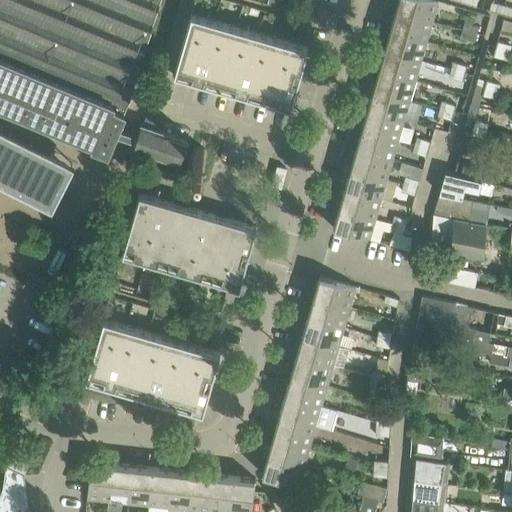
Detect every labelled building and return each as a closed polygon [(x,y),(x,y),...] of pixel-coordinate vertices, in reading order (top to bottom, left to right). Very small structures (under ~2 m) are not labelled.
[(160,0),(0,0),(0,104),(93,143),(92,145),(97,147),(96,150),(109,155),(114,142),(111,141),(118,126),(120,119),(129,98),(132,90),(160,0)] [(398,0),(396,9),(432,19),(437,0),(398,0)] [(502,13),(504,6),(491,2),(489,9),(502,13)] [(511,7),(504,6),(502,13),(511,15),(511,7)] [(426,39),(432,19),(396,9),(390,28),(426,39)] [(174,73),(220,87),(238,27),(191,13),(174,73)] [(511,31),(511,20),(503,19),(500,29),(511,31)] [(464,20),(462,28),(476,32),(478,24),(464,20)] [(284,40),(238,27),(220,87),(267,100),(284,40)] [(421,59),(426,39),(390,28),(384,48),(421,59)] [(476,32),(462,28),(460,36),(474,39),(476,32)] [(308,47),(284,40),(267,100),(290,107),(308,47)] [(495,46),(495,47),(509,52),(511,44),(497,40),(495,46)] [(507,59),(509,52),(495,47),(493,55),(507,59)] [(384,48),(379,68),(415,78),(421,59),(384,48)] [(453,60),(451,67),(465,71),(467,64),(453,60)] [(465,71),(451,67),(449,75),(463,79),(465,71)] [(409,98),(415,78),(379,68),(373,88),(409,98)] [(486,79),(484,87),(498,91),(500,83),(486,79)] [(476,85),(470,104),(479,106),(482,95),(496,99),(498,91),(484,87),(476,85)] [(373,88),(367,107),(404,118),(409,98),(373,88)] [(442,100),(440,107),(454,111),(456,104),(442,100)] [(466,117),(464,124),(473,127),(486,131),(488,123),(475,119),(479,106),(470,104),(466,117)] [(398,137),(404,118),(367,107),(362,127),(398,137)] [(438,115),(451,119),(453,113),(454,111),(440,107),(438,115)] [(140,126),(120,119),(118,126),(138,133),(140,126)] [(187,139),(142,123),(141,123),(140,126),(138,133),(133,146),(143,149),(179,162),(187,139)] [(362,127),(356,147),(392,157),(398,137),(362,127)] [(484,138),(486,131),(473,127),(471,135),(484,138)] [(0,172),(41,193),(53,199),(68,170),(69,170),(70,168),(68,167),(68,168),(0,133),(0,172)] [(417,136),(415,144),(428,147),(431,140),(417,136)] [(426,155),(428,147),(415,144),(413,151),(426,155)] [(387,177),(392,157),(356,147),(350,166),(387,177)] [(190,155),(193,159),(197,161),(202,159),(204,154),(202,149),(197,148),(192,150),(190,155)] [(460,175),(482,181),(492,183),(496,169),(480,165),(480,166),(464,161),(460,175)] [(350,166),(345,186),(381,196),(387,177),(350,166)] [(445,171),(440,190),(460,195),(462,188),(479,193),(479,191),(482,181),(460,175),(445,171)] [(417,187),(419,179),(406,175),(404,183),(417,187)] [(404,183),(401,190),(415,194),(417,187),(404,183)] [(345,186),(339,206),(375,216),(381,196),(345,186)] [(460,195),(440,190),(433,212),(488,223),(492,203),(460,195)] [(163,199),(140,192),(122,252),(146,259),(163,199)] [(186,206),(163,199),(146,259),(169,266),(186,206)] [(207,212),(186,206),(169,266),(190,272),(207,212)] [(369,238),(375,216),(339,206),(333,227),(369,238)] [(190,272),(216,279),(233,219),(207,212),(190,272)] [(433,212),(431,246),(485,257),(486,239),(488,223),(433,212)] [(394,214),(392,222),(406,226),(408,218),(394,214)] [(256,226),(233,219),(216,279),(239,286),(256,226)] [(404,233),(406,226),(392,222),(390,230),(404,233)] [(434,277),(474,286),(477,271),(430,260),(429,272),(434,277)] [(314,291),(351,302),(356,285),(319,274),(314,291)] [(309,311),(345,322),(351,302),(314,291),(309,311)] [(399,298),(386,294),(384,302),(397,306),(399,298)] [(422,295),(418,315),(414,337),(447,344),(455,302),(422,295)] [(490,331),(469,326),(472,306),(455,302),(447,344),(491,352),(492,352),(493,342),(488,341),(490,331)] [(303,331),(339,342),(345,322),(309,311),(303,331)] [(499,312),(497,322),(504,323),(511,324),(511,315),(505,314),(499,312)] [(150,331),(103,318),(86,378),(133,391),(150,331)] [(379,329),(377,337),(391,339),(393,332),(379,329)] [(133,391),(179,405),(197,345),(150,331),(133,391)] [(303,331),(297,351),(333,362),(343,365),(348,344),(339,342),(303,331)] [(391,339),(377,337),(376,345),(390,347),(391,339)] [(220,351),(197,345),(179,405),(203,411),(220,351)] [(291,372),(327,382),(333,362),(297,351),(291,372)] [(511,356),(507,355),(492,352),(491,352),(489,362),(509,365),(509,364),(511,356)] [(372,369),(370,377),(384,380),(386,372),(372,369)] [(285,392),(322,402),(327,382),(291,372),(285,392)] [(383,387),(384,380),(370,377),(369,385),(383,387)] [(416,393),(418,380),(407,378),(404,391),(416,393)] [(337,406),(322,402),(285,392),(279,412),(316,422),(331,427),(337,406)] [(274,432),(310,442),(316,422),(279,412),(274,432)] [(377,419),(376,426),(390,427),(391,419),(377,419)] [(376,434),(390,435),(390,427),(376,426),(376,434)] [(411,430),(410,454),(441,459),(443,436),(411,430)] [(268,452),(304,462),(310,442),(274,432),(268,452)] [(493,438),(491,446),(508,450),(509,450),(509,441),(493,438)] [(298,484),(304,462),(268,452),(262,473),(274,477),(298,484)] [(7,453),(3,462),(25,471),(29,462),(7,453)] [(441,459),(410,454),(408,476),(448,483),(451,460),(441,459)] [(348,457),(345,468),(355,471),(358,460),(348,457)] [(87,497),(108,500),(112,462),(91,459),(87,497)] [(374,459),(374,467),(388,468),(388,460),(374,459)] [(132,464),(112,462),(108,500),(128,502),(132,464)] [(153,466),(132,464),(128,502),(149,504),(153,466)] [(6,466),(2,488),(26,485),(24,474),(6,466)] [(173,469),(153,466),(149,504),(169,506),(173,469)] [(387,476),(388,468),(374,467),(373,475),(387,476)] [(505,468),(502,493),(504,493),(508,494),(511,493),(511,469),(507,469),(505,468)] [(194,471),(173,469),(169,506),(189,509),(194,471)] [(214,473),(194,471),(189,509),(210,511),(214,473)] [(230,511),(234,475),(214,473),(210,511),(218,511),(230,511)] [(251,511),(255,478),(234,475),(230,511),(251,511)] [(445,502),(448,483),(408,476),(406,495),(428,499),(444,502),(445,502)] [(382,501),(386,487),(363,480),(358,494),(366,496),(360,511),(374,511),(378,500),(382,501)] [(2,489),(0,493),(0,500),(27,497),(26,485),(2,488),(2,489)] [(504,493),(503,502),(511,503),(511,493),(508,494),(504,493)] [(406,495),(405,511),(442,511),(444,502),(428,499),(406,495)] [(29,509),(27,497),(0,500),(0,510),(4,511),(20,511),(21,510),(29,509)] [(287,497),(281,501),(287,511),(290,511),(295,509),(287,497)]
